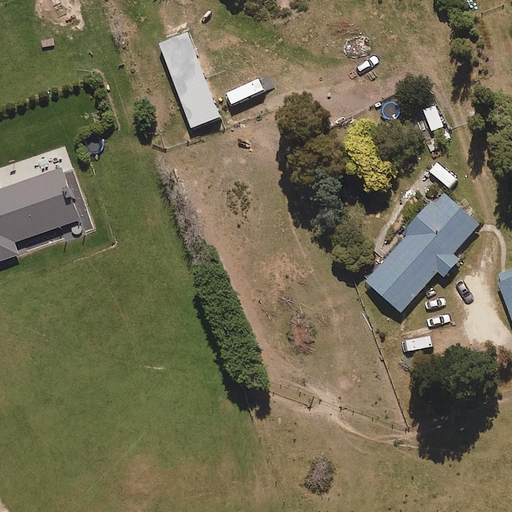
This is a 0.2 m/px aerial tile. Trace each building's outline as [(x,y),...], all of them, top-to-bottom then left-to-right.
[(190,132),(223,120),(192,35),(159,47),(190,132)] [(430,134),(445,129),(439,108),(424,112),(430,134)] [(0,192),(0,263),(21,257),(17,244),(82,223),(65,171),(0,192)] [(365,281),(400,311),(438,272),(445,277),(461,258),(454,254),(482,224),(446,193),(437,202),(432,202),(403,231),(407,235),(365,281)] [(511,268),(497,273),(501,281),(498,282),(511,319),(511,268)]
